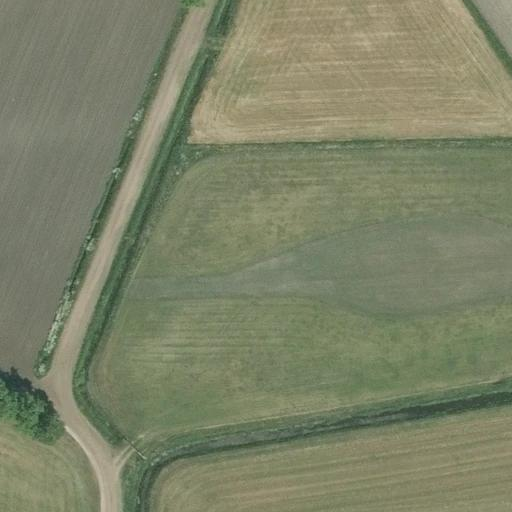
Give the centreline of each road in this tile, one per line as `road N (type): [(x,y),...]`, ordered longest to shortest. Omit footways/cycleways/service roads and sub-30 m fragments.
road 1 (track): [(44,400),(203,0)]
road 2 (track): [(114,511),(102,455),(44,400)]
